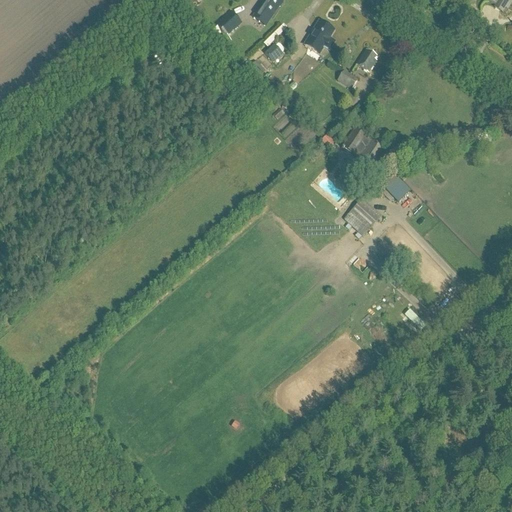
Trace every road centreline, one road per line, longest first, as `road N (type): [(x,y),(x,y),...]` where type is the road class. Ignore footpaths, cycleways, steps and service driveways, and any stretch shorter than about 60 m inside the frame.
road 1 (track): [(248,511),(511,290)]
road 2 (track): [(0,282),(152,39),(153,0)]
road 3 (primary): [(511,87),(377,0)]
